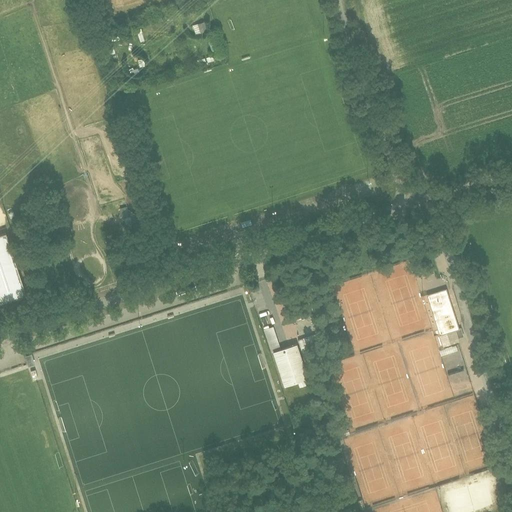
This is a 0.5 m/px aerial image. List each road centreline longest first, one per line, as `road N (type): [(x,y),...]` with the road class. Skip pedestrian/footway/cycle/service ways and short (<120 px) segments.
road 1 (residential): [(0,335),(409,206)]
road 2 (track): [(427,200),(511,454)]
road 3 (residential): [(409,206),(338,0)]
